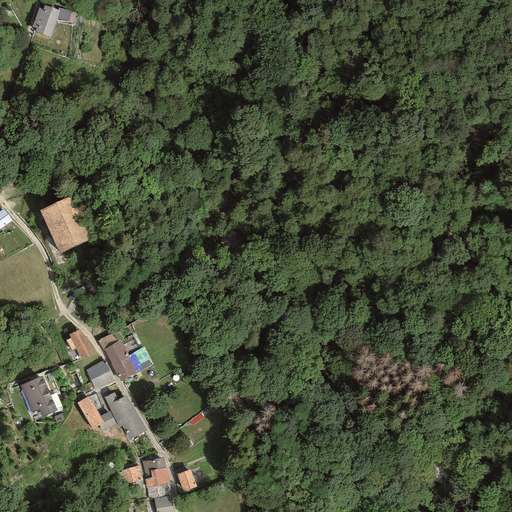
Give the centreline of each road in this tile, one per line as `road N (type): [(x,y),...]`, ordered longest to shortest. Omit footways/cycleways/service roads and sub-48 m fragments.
road 1 (track): [(273,0),(322,109),(372,175),(511,282)]
road 2 (track): [(116,380),(64,313),(46,260),(12,213),(0,176)]
road 3 (track): [(175,511),(167,465),(116,380)]
road 4 (track): [(0,157),(28,33)]
